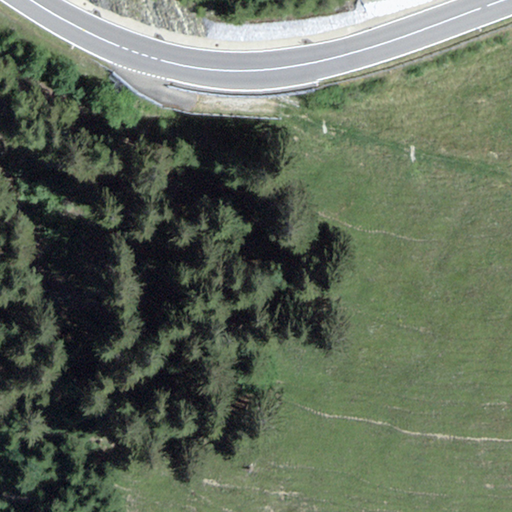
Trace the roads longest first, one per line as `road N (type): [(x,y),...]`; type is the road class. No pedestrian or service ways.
road 1 (secondary): [(507,0),(330,59),(238,73),(146,57),(31,0)]
road 2 (track): [(511,174),(287,113),(168,95),(146,85),(125,49)]
